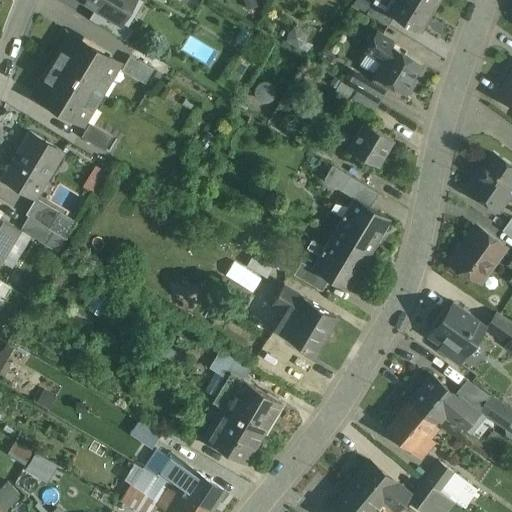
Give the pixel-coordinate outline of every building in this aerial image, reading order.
[(132,0),(82,0),(96,8),(119,22),(120,21),(132,0)] [(412,0),(373,0),(373,1),(394,14),(419,29),(430,11),(412,0)] [(437,0),(412,0),(430,11),(431,11),(437,0)] [(394,14),(373,1),(367,12),(388,24),(394,14)] [(96,8),(90,18),(126,40),(133,29),(120,21),(119,22),(96,8)] [(378,32),(367,50),(384,61),(392,48),(391,48),(392,47),(390,40),(378,32)] [(119,62),(71,33),(53,63),(101,92),(119,62)] [(392,47),(391,48),(392,48),(384,61),(377,73),(376,73),(371,81),(385,90),(390,82),(404,90),(419,64),(419,65),(420,64),(392,47)] [(384,61),(367,50),(359,63),(376,73),(377,73),(384,61)] [(154,69),(130,54),(121,68),(145,82),(154,69)] [(101,92),(53,63),(34,93),(82,122),(101,92)] [(365,77),(355,71),(347,84),(357,90),(365,77)] [(511,74),(499,93),(511,102),(511,74)] [(371,81),(365,77),(357,90),(378,103),(385,90),(371,81)] [(269,102),(276,91),(263,82),(256,93),(269,102)] [(378,103),(357,90),(349,103),(370,115),(378,103)] [(113,136),(89,122),(81,136),(105,150),(113,136)] [(393,138),(365,122),(349,148),(377,165),(393,138)] [(63,151),(30,131),(2,178),(35,198),(36,198),(63,151)] [(511,181),(511,165),(494,153),(469,189),(498,209),(508,194),(505,191),(511,181)] [(86,183),(98,189),(108,168),(97,162),(86,183)] [(378,192),(351,175),(342,190),(355,198),(355,197),(370,206),(378,192)] [(355,198),(334,233),(369,253),(390,218),(370,206),(355,197),(355,198)] [(76,222),(36,198),(35,198),(26,214),(29,215),(67,238),(76,222)] [(67,238),(29,215),(21,229),(31,235),(59,252),(67,238)] [(21,229),(0,216),(0,263),(2,260),(12,266),(31,235),(21,229)] [(511,216),(502,230),(511,236),(511,216)] [(505,247),(476,226),(451,260),(465,269),(466,275),(472,279),(477,278),(481,281),(505,247)] [(369,253),(334,233),(313,268),(329,278),(348,289),(369,253)] [(254,255),(249,265),(269,274),(273,263),(254,255)] [(236,260),(228,273),(254,290),(263,277),(236,260)] [(313,268),(301,261),(294,273),(322,290),(329,278),(313,268)] [(0,280),(0,293),(5,297),(11,287),(0,280)] [(306,297),(284,284),(273,302),(286,310),(295,315),(306,297)] [(336,315),(306,297),(295,315),(286,310),(283,314),(282,315),(283,316),(276,327),(275,327),(274,329),(276,330),(277,329),(314,352),(336,315)] [(486,325),(453,301),(428,335),(441,344),(439,347),(459,362),(485,326),(486,325)] [(511,322),(496,311),(486,325),(485,326),(507,342),(511,335),(511,322)] [(441,344),(428,335),(426,338),(439,347),(441,344)] [(251,366),(221,348),(211,365),(227,375),(231,370),(244,378),(251,366)] [(147,367),(138,381),(148,387),(157,373),(147,367)] [(244,378),(231,370),(227,375),(212,402),(222,408),(222,407),(263,432),(282,401),(244,378)] [(432,374),(409,400),(410,401),(435,422),(436,423),(444,413),(448,417),(450,416),(463,427),(478,410),(458,393),(456,395),(432,374)] [(511,418),(511,410),(489,395),(478,410),(494,420),(505,428),(511,418)] [(410,401),(388,426),(413,448),(435,422),(410,401)] [(263,432),(222,407),(222,408),(204,437),(206,438),(205,440),(220,449),(221,447),(246,462),(263,432)] [(478,410),(463,427),(477,439),(494,420),(478,410)] [(132,431),(154,446),(165,431),(142,415),(132,431)] [(195,434),(174,422),(168,432),(189,444),(195,434)] [(31,458),(35,447),(16,439),(11,450),(31,458)] [(36,449),(26,468),(50,480),(60,462),(36,449)] [(439,460),(425,479),(439,490),(454,471),(439,460)] [(370,461),(348,487),(373,508),(395,482),(370,461)] [(223,489),(184,462),(170,483),(211,507),(223,489)] [(0,511),(2,511),(24,495),(10,478),(0,486),(0,511)] [(425,479),(410,499),(425,510),(439,490),(425,479)] [(207,511),(211,507),(170,483),(158,500),(176,511),(207,511)] [(369,511),(373,508),(348,487),(326,511),(369,511)]
